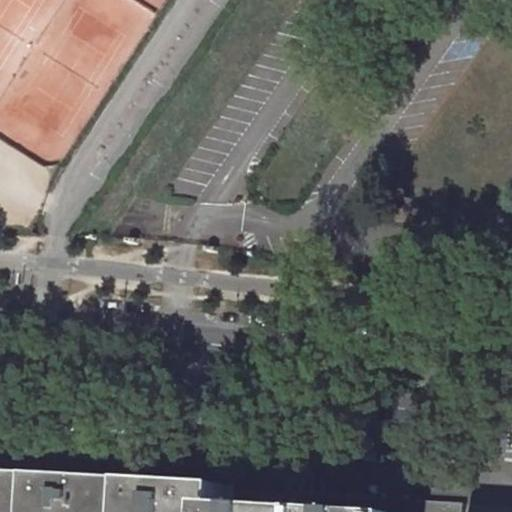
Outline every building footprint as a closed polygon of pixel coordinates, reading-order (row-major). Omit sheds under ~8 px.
[(466,258),(455,257),(454,275),(497,278),(499,254),(466,252),(466,258)] [(511,511),(511,507),(306,495),(307,473),(0,453),(0,473),(141,482),(154,483),(237,487),(236,510),(268,511),(511,511)] [(0,511),(139,511),(141,482),(0,473),(0,511)] [(152,511),(154,483),(141,482),(139,511),(152,511)] [(237,487),(154,483),(152,511),(268,511),(236,510),(237,487)]
